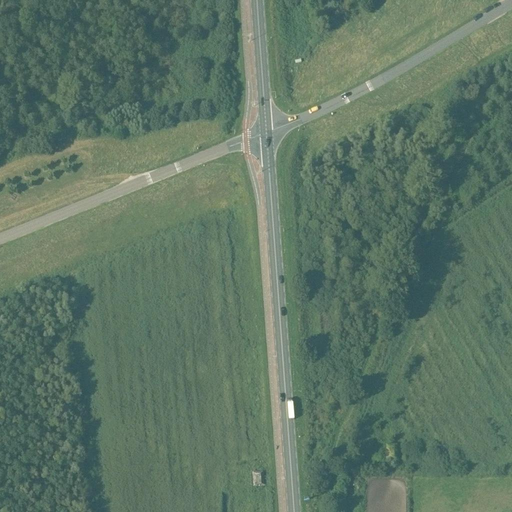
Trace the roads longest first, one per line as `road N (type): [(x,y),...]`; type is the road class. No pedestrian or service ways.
road 1 (primary): [(294,511),(264,133)]
road 2 (tertiary): [(0,240),(264,133)]
road 3 (tertiary): [(264,133),(347,98),(511,4)]
road 4 (primary): [(264,133),(256,0)]
